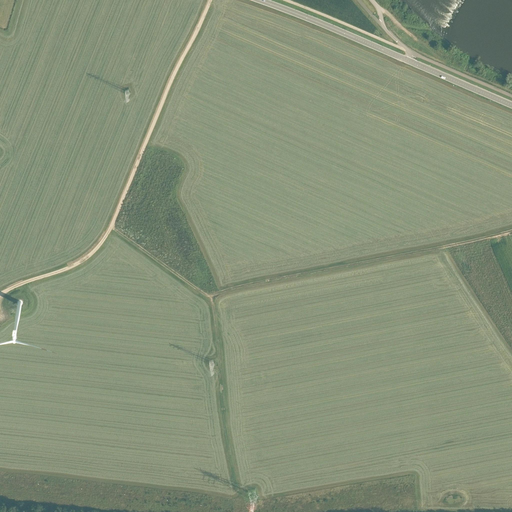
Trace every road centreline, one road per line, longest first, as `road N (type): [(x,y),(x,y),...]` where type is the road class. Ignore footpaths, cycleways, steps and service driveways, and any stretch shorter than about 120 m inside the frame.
road 1 (track): [(0,293),(83,259),(112,224),(209,0)]
road 2 (track): [(511,228),(220,289),(212,299),(219,350)]
road 3 (tertiary): [(263,0),(409,60)]
road 4 (track): [(236,484),(219,350)]
road 5 (track): [(112,224),(212,299)]
